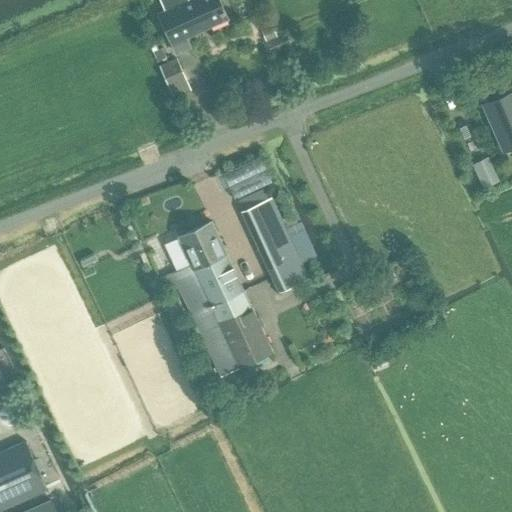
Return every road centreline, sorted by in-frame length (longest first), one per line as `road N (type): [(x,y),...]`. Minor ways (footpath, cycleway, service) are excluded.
road 1 (unclassified): [(0,229),(511,31)]
road 2 (track): [(43,213),(98,327)]
